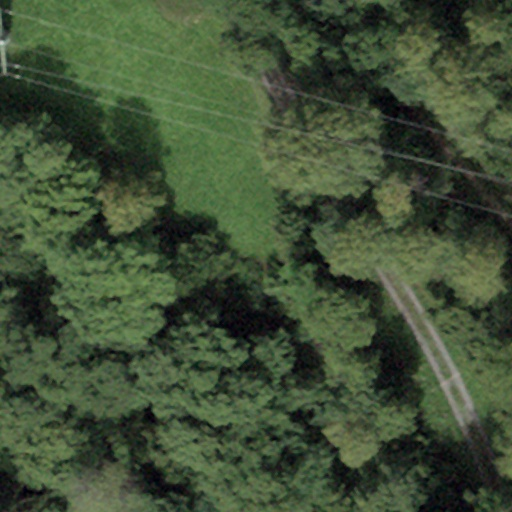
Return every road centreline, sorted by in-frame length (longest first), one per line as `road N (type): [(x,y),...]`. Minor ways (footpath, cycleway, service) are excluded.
road 1 (track): [(507,511),(447,378),(245,0)]
road 2 (track): [(511,209),(330,0)]
